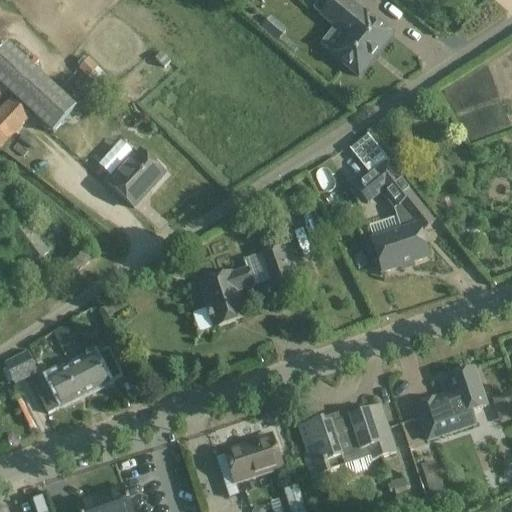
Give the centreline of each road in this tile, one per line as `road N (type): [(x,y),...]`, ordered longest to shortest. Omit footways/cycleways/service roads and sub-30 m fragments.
road 1 (unclassified): [(0,354),(511,26)]
road 2 (unclassified): [(0,470),(511,297)]
